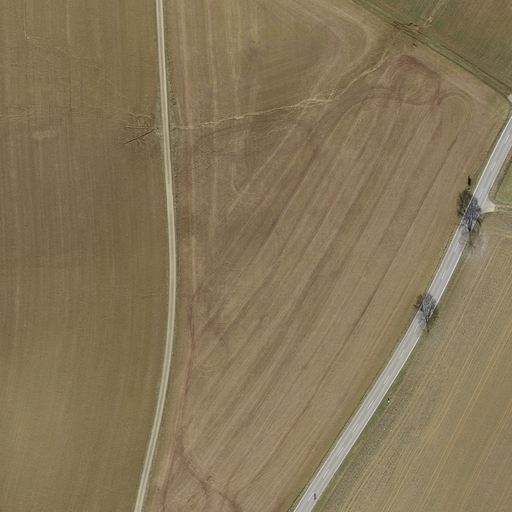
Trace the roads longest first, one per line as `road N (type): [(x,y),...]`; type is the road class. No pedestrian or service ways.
road 1 (tertiary): [(306,511),(405,353),(511,142)]
road 2 (track): [(355,0),(511,91)]
